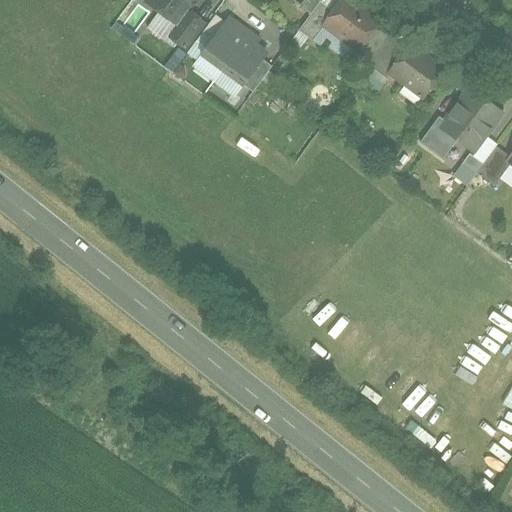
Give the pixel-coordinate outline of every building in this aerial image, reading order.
[(190,0),(146,0),(143,6),(174,26),(190,0)] [(378,22),(349,0),(342,0),(326,22),(359,46),(378,22)] [(232,23),(212,51),(246,76),(266,49),(232,23)] [(441,69),(394,35),(376,60),(423,94),(441,69)] [(502,111),(474,89),(445,128),(473,149),(502,111)] [(511,410),(511,380),(499,403),(511,410)]
